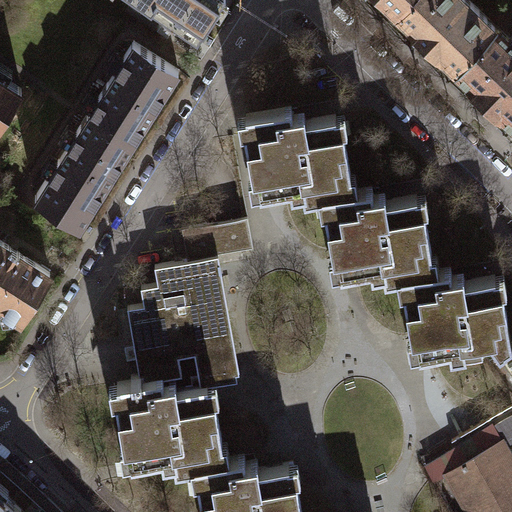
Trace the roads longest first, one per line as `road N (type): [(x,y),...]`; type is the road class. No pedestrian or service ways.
road 1 (residential): [(1,423),(272,0)]
road 2 (residential): [(511,197),(310,0)]
road 3 (residential): [(90,511),(1,423)]
